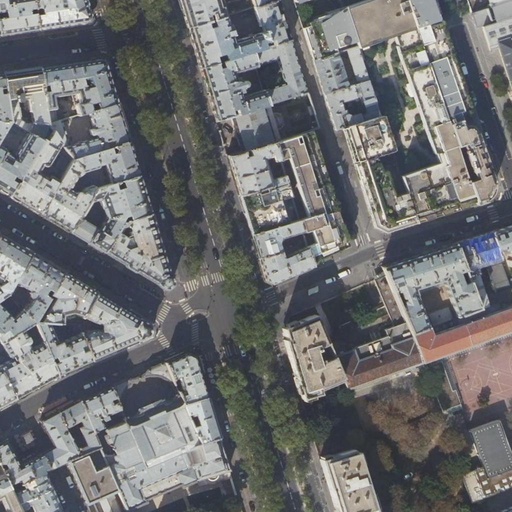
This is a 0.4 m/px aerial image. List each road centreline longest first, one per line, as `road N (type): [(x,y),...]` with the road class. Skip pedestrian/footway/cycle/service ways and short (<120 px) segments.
road 1 (residential): [(228,318),(380,249),(511,209)]
road 2 (primary): [(228,318),(141,32)]
road 3 (primary): [(287,511),(228,318)]
road 4 (residential): [(171,316),(0,212)]
road 5 (residential): [(0,424),(180,337)]
road 6 (residential): [(461,30),(511,185)]
road 7 (residential): [(141,32),(0,54)]
